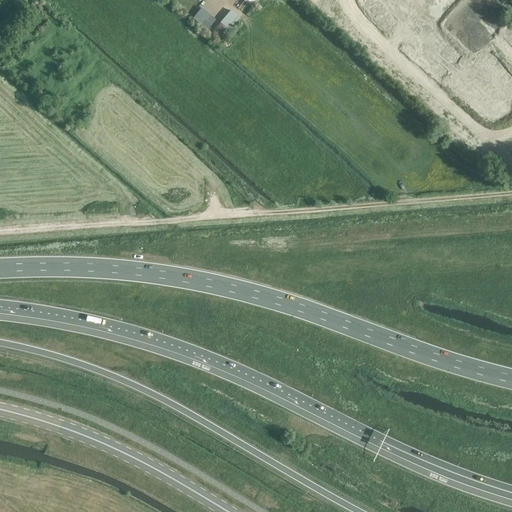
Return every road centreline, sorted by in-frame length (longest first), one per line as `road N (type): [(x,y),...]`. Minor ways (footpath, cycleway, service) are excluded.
road 1 (trunk): [(0,306),(114,327),(201,356),(426,462),(511,492)]
road 2 (trunk): [(511,379),(231,288),(121,270),(0,268)]
road 3 (trunk): [(0,343),(154,395),(357,511)]
road 4 (track): [(511,193),(180,225)]
road 5 (track): [(224,0),(375,145),(405,203)]
road 6 (secondary): [(227,511),(127,455),(0,411)]
